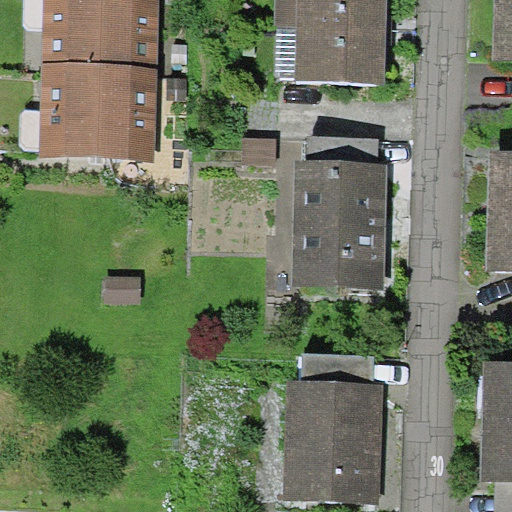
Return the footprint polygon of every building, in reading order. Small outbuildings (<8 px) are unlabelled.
[(45,0),(43,62),(158,67),(160,0),(45,0)] [(276,0),(276,25),(296,25),(387,28),(387,0),(276,0)] [(511,0),(494,0),(492,60),(511,60),(511,0)] [(294,79),(296,25),(276,25),(274,79),(294,79)] [(387,28),(296,25),(294,79),(385,82),(386,57),(387,28)] [(158,67),(43,62),(39,155),(154,160),(158,67)] [(307,136),(306,160),(380,163),(381,139),(307,136)] [(275,138),(243,138),(242,164),(275,164),(275,138)] [(511,152),(491,152),(488,206),(485,269),(511,270),(511,152)] [(386,207),(388,163),(380,163),(306,160),(296,160),(292,286),(383,289),(386,207)] [(302,353),(301,381),(374,384),(375,356),(302,353)] [(511,361),(484,361),(482,428),(480,481),(495,482),(511,482),(511,361)] [(382,435),(384,384),(374,384),(301,381),(288,380),(283,499),(379,503),(382,435)] [(511,511),(511,482),(495,482),(494,511),(511,511)]
